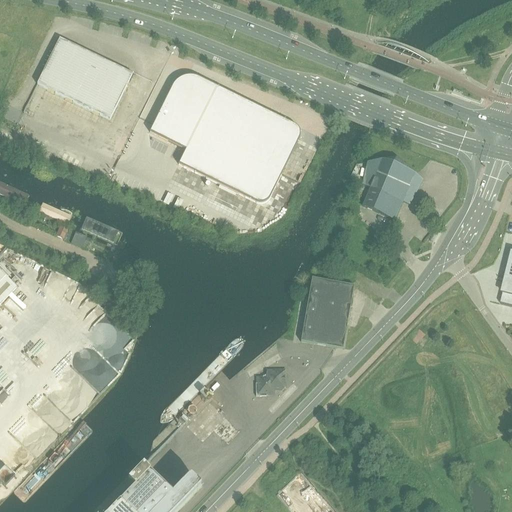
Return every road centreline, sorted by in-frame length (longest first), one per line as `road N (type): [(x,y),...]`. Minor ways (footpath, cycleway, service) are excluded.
road 1 (primary): [(58,0),(144,21),(495,152)]
road 2 (residential): [(0,107),(13,113),(58,26),(186,64),(318,118),(303,152)]
road 3 (primary): [(501,128),(161,0)]
road 4 (unclassified): [(206,511),(446,257)]
